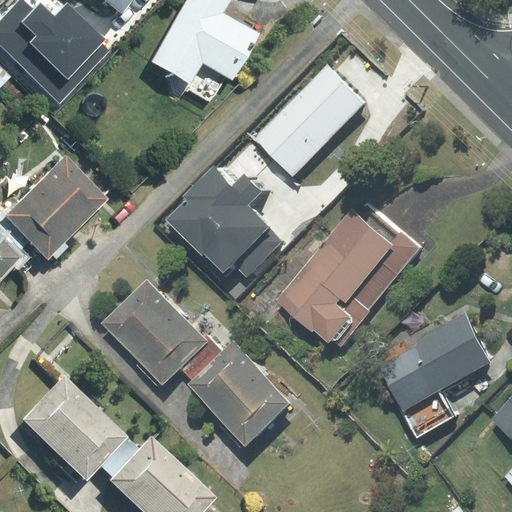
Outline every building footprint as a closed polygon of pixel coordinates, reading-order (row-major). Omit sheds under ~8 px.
[(56,0),(82,20),(97,0),(98,0),(117,14),(127,0),(56,0)] [(221,17),(230,0),(178,0),(144,64),(185,86),(195,66),(227,83),(253,34),(221,17)] [(266,245),(297,214),(280,198),(316,162),(276,122),(199,199),(239,239),(249,229),(266,245)] [(68,234),(105,199),(62,152),(0,210),(0,276),(18,260),(12,255),(25,243),(45,265),(73,239),(68,234)] [(426,249),(366,199),(282,300),(342,350),(426,249)] [(228,350),(219,341),(217,344),(154,280),(110,323),(173,387),(188,372),(197,381),(196,382),(259,447),(302,405),(239,340),(228,350)] [(384,357),(413,413),(502,366),(472,311),(384,357)] [(147,436),(133,449),(99,413),(104,408),(86,389),(79,395),(60,376),(16,419),(78,483),(95,466),(105,476),(101,480),(132,511),(197,511),(209,500),(147,436)] [(511,402),(499,418),(511,428),(511,402)]
